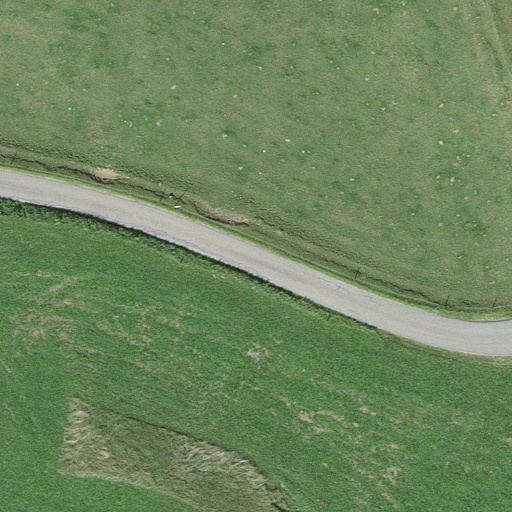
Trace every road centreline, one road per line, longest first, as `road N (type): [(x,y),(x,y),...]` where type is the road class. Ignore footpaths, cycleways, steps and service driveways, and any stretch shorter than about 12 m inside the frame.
road 1 (track): [(0,187),(168,232),(384,320),(472,340),(511,337)]
road 2 (motorway): [(349,0),(511,197)]
road 3 (track): [(511,138),(464,0)]
